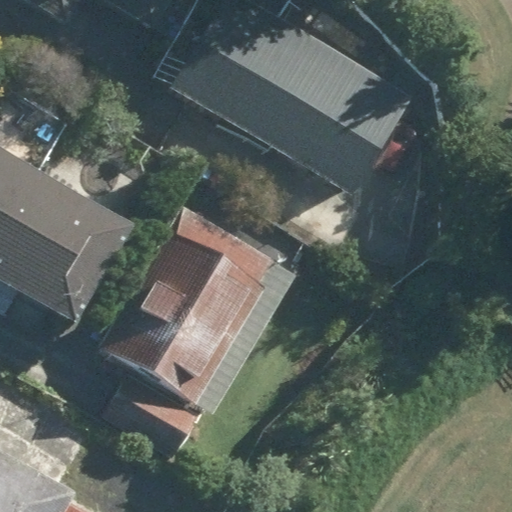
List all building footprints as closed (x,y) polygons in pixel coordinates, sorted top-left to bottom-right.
[(108,0),(154,28),(171,0),(33,0),(68,21),(81,0),(108,0)] [(411,96),(257,0),(223,0),(170,85),(348,197),(411,96)] [(50,172),(70,139),(0,94),(0,275),(75,322),(135,225),(50,172)] [(213,264),(171,240),(105,354),(134,371),(109,415),(182,457),(206,414),(217,420),(299,276),(230,236),(213,264)] [(0,511),(108,511),(112,505),(0,442),(0,511)]
